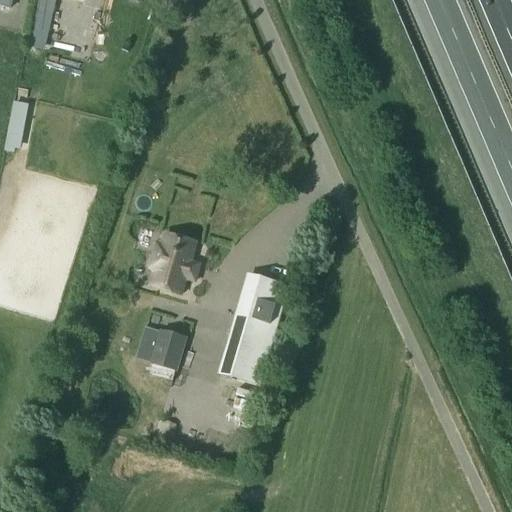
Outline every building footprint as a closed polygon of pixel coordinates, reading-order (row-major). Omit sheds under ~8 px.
[(0,0),(0,9),(10,11),(11,0),(0,0)] [(36,0),(33,14),(37,15),(51,19),(53,9),(55,0),(58,0),(80,5),(81,0),(36,0)] [(68,31),(58,30),(51,60),(60,61),(68,31)] [(160,250),(153,274),(158,276),(154,291),(185,300),(199,249),(168,241),(165,251),(160,250)] [(253,279),(224,379),(263,390),(292,290),(253,279)] [(160,335),(150,367),(147,378),(170,385),(174,374),(183,342),(160,335)]
